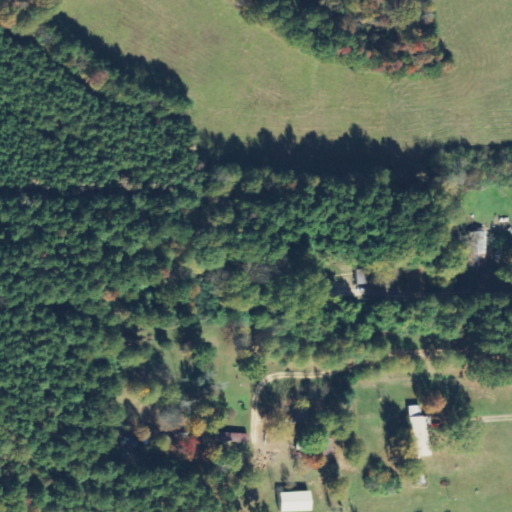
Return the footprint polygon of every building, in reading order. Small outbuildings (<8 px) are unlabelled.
[(484,254),(483,232),(468,233),(469,255),(484,254)] [(353,270),(354,285),(367,285),(366,269),(353,270)] [(428,456),(427,416),(420,416),(420,406),(407,406),(408,457),(428,456)] [(215,443),(246,442),(246,434),(215,434),(215,443)] [(317,440),(319,455),(332,454),(330,439),(317,440)] [(307,492),(276,493),(276,511),(290,511),(307,511),(307,492)]
